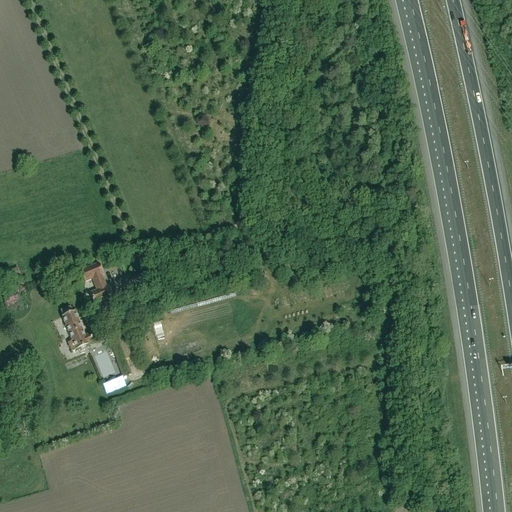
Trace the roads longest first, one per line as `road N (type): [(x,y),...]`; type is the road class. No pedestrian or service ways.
road 1 (motorway): [(409,0),(459,234),(496,511)]
road 2 (motorway): [(511,302),(452,0)]
